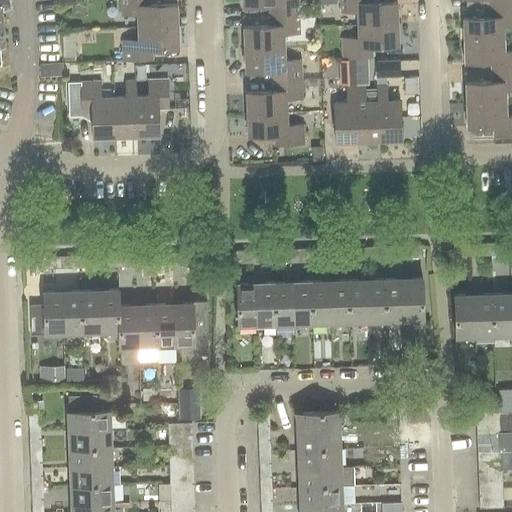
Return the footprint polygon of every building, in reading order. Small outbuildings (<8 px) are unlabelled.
[(0,0),(0,64),(1,64),(0,48),(5,47),(2,11),(12,8),(10,0),(0,0)] [(151,5),(150,0),(121,0),(122,15),(138,15),(138,27),(178,26),(178,4),(151,5)] [(243,0),(243,6),(270,5),(270,15),(300,14),(299,0),(243,0)] [(371,2),(370,0),(341,0),(342,13),(347,13),(348,25),(358,25),(398,24),(397,2),(371,2)] [(511,25),(511,5),(490,7),(490,17),(464,18),(464,40),(504,39),(504,26),(511,25)] [(300,34),(300,14),(270,15),(271,26),(244,27),(245,49),(285,47),(284,34),(300,34)] [(399,46),(398,24),(358,25),(359,38),(343,38),(344,58),(373,57),(372,47),(399,46)] [(179,48),(178,26),(138,27),(139,40),(123,41),(123,47),(124,60),(153,59),(152,49),(179,48)] [(75,30),(63,30),(64,57),(76,56),(75,30)] [(511,51),(505,51),(504,39),(464,40),(465,62),(492,61),(492,71),(511,70),(511,51)] [(285,60),(285,47),(245,49),(246,71),(272,70),(273,80),(302,79),(301,60),(285,60)] [(387,101),(387,85),(387,78),(401,77),(400,59),(377,60),(378,101),(380,141),(402,140),(401,100),(387,101)] [(356,78),(357,78),(356,60),(340,60),(340,86),(347,86),(348,102),(335,103),(336,143),(358,142),(356,78)] [(62,63),(41,63),(42,76),(63,76),(62,63)] [(137,136),(136,96),(135,70),(126,70),(127,96),(114,97),(115,137),(137,136)] [(511,90),(511,70),(492,71),(492,82),(466,83),(466,105),(506,103),(506,91),(511,90)] [(418,77),(407,78),(407,94),(419,93),(418,77)] [(380,141),(378,101),(366,101),(365,86),(365,78),(357,78),(356,78),(358,142),(380,141)] [(149,95),(136,96),(137,136),(159,135),(158,108),(169,108),(168,79),(148,79),(149,95)] [(303,99),(302,79),(273,80),(273,90),(246,91),(247,114),(287,112),(287,99),(303,99)] [(115,137),(114,97),(101,97),(101,81),(81,82),(82,111),(93,111),(94,137),(115,137)] [(188,107),(187,98),(175,98),(175,108),(188,107)] [(511,116),(507,116),(506,103),(466,105),(467,127),(494,126),(494,136),(511,135),(511,116)] [(288,125),(287,112),(247,114),(248,136),(275,135),(275,145),(305,144),(304,124),(288,125)] [(491,255),(491,243),(479,243),(479,255),(491,255)] [(503,255),(503,243),(491,243),(491,255),(503,255)] [(466,256),(466,244),(453,244),(454,256),(466,256)] [(422,245),(409,245),(410,257),(422,257),(422,245)] [(384,258),(384,246),(372,247),(372,259),(384,258)] [(397,258),(397,246),(384,246),(384,258),(397,258)] [(348,259),(347,247),(335,248),(336,260),(348,259)] [(360,259),(359,247),(347,247),(348,259),(360,259)] [(323,260),(323,248),(310,249),(311,260),(323,260)] [(286,261),(286,249),(274,250),(274,262),(286,261)] [(311,260),(310,249),(298,249),(299,261),(311,260)] [(249,262),(249,250),(236,251),(237,263),(249,262)] [(274,262),(274,250),(261,250),(262,262),(274,262)] [(192,252),(179,253),(180,265),(192,264),(192,252)] [(155,265),(154,253),(142,254),(143,266),(155,265)] [(167,253),(154,253),(155,265),(167,265),(167,253)] [(118,266),(117,254),(105,255),(106,267),(118,266)] [(130,266),(129,254),(117,254),(118,266),(130,266)] [(93,267),(92,255),(80,256),(80,268),(93,267)] [(55,268),(55,256),(43,257),(43,269),(55,268)] [(80,268),(80,256),(68,256),(68,268),(80,268)] [(155,265),(143,266),(143,278),(155,277),(155,265)] [(423,277),(403,278),(405,321),(424,321),(423,277)] [(386,322),(385,278),(367,279),(368,322),(386,322)] [(405,321),(403,278),(385,278),(386,322),(405,321)] [(350,323),(348,279),(330,280),(331,323),(350,323)] [(368,322),(367,279),(348,279),(350,323),(368,322)] [(313,324),(311,280),(293,281),(294,324),(313,324)] [(331,323),(330,280),(311,280),(313,324),(331,323)] [(294,324),(293,281),(275,282),(276,325),(294,324)] [(258,326),(256,282),(237,283),(238,326),(258,326)] [(276,325),(275,282),(256,282),(258,326),(276,325)] [(119,304),(120,304),(119,288),(100,289),(101,332),(119,332),(120,332),(119,304)] [(83,333),(81,289),(63,290),(64,334),(83,333)] [(101,332),(100,289),(81,289),(83,333),(101,332)] [(64,334),(63,290),(44,291),(44,304),(30,304),(31,335),(64,334)] [(511,335),(511,330),(511,292),(492,293),(494,337),(511,335)] [(494,337),(492,293),(474,294),(475,337),(494,337)] [(475,337),(474,294),(455,294),(456,338),(475,337)] [(207,301),(193,302),(174,303),(176,346),(194,345),(194,355),(209,355),(207,301)] [(157,347),(156,303),(137,304),(139,347),(140,347),(140,357),(158,356),(157,347)] [(176,346),(174,303),(156,303),(157,347),(176,346)] [(137,304),(120,304),(119,304),(120,332),(119,332),(120,348),(139,347),(137,304)] [(121,374),(112,374),(112,386),(121,385),(121,374)] [(199,388),(178,389),(179,418),(200,417),(199,388)] [(112,429),(111,410),(98,410),(97,395),(69,396),(69,411),(67,412),(68,431),(112,429)] [(40,401),(32,402),(33,413),(41,413),(40,401)] [(296,412),(297,432),(340,430),(340,411),(296,412)] [(501,423),(500,414),(500,411),(476,412),(477,424),(501,423)] [(29,413),(29,426),(41,425),(41,413),(33,413),(29,413)] [(257,414),(258,426),(270,426),(269,414),(257,414)] [(510,432),(509,414),(500,414),(501,423),(477,424),(477,436),(501,435),(501,432),(510,432)] [(192,435),(192,423),(168,423),(168,435),(192,435)] [(112,447),(112,429),(68,431),(69,449),(112,447)] [(341,448),(340,430),(297,432),(297,450),(341,448)] [(511,432),(510,432),(501,432),(501,435),(502,447),(502,451),(511,450),(511,432)] [(193,447),(192,435),(168,435),(169,447),(193,447)] [(502,447),(501,435),(477,436),(478,448),(502,447)] [(42,450),(42,438),(30,438),(30,451),(42,450)] [(271,451),(270,439),(258,439),(259,451),(271,451)] [(113,466),(112,447),(69,449),(70,467),(113,466)] [(193,459),(193,447),(169,447),(169,459),(193,459)] [(502,451),(502,447),(478,448),(478,460),(502,459),(502,451)] [(342,467),(342,466),(341,448),(297,450),(298,468),(342,467)] [(42,463),(42,450),(30,451),(30,463),(42,463)] [(271,463),(271,451),(259,451),(259,464),(271,463)] [(194,471),(193,459),(169,459),(170,471),(194,471)] [(502,471),(502,459),(478,460),(478,472),(502,471)] [(114,484),(113,466),(70,467),(70,486),(114,484)] [(354,466),(342,466),(342,467),(298,468),(299,487),(343,485),(354,485),(354,466)] [(194,483),(194,471),(170,471),(170,483),(194,483)] [(503,483),(502,471),(478,472),(479,484),(503,483)] [(43,487),(43,475),(31,475),(31,487),(43,487)] [(272,488),(272,476),(260,476),(260,488),(272,488)] [(195,495),(194,483),(170,483),(171,495),(195,495)] [(401,483),(391,483),(391,502),(402,501),(401,483)] [(503,495),(503,483),(479,484),(479,496),(503,495)] [(115,503),(114,484),(70,486),(71,504),(115,503)] [(343,504),(343,485),(299,487),(300,505),(343,504)] [(44,499),(43,487),(31,487),(32,500),(44,499)] [(273,500),(272,488),(260,488),(261,501),(273,500)] [(195,507),(195,495),(171,495),(171,507),(195,507)] [(504,507),(503,495),(479,496),(480,508),(504,507)] [(391,502),(388,502),(388,511),(402,511),(402,501),(391,502)] [(114,511),(115,508),(115,503),(71,504),(71,511),(114,511)]
